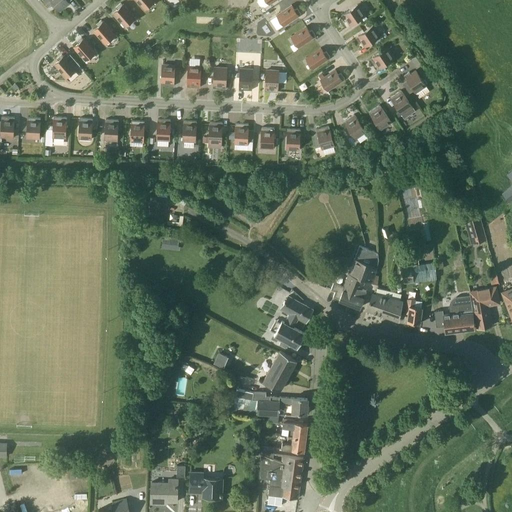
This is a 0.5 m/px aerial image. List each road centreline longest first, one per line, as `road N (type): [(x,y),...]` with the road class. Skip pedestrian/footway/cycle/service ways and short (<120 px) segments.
road 1 (residential): [(61,33),(32,64),(34,77),(58,97),(311,112),(344,102),(360,86),(316,10)]
road 2 (residential): [(335,498),(317,485),(312,455),(320,336),(336,319)]
road 3 (residential): [(498,375),(462,347),(366,332),(336,319)]
road 4 (residential): [(335,498),(463,398)]
